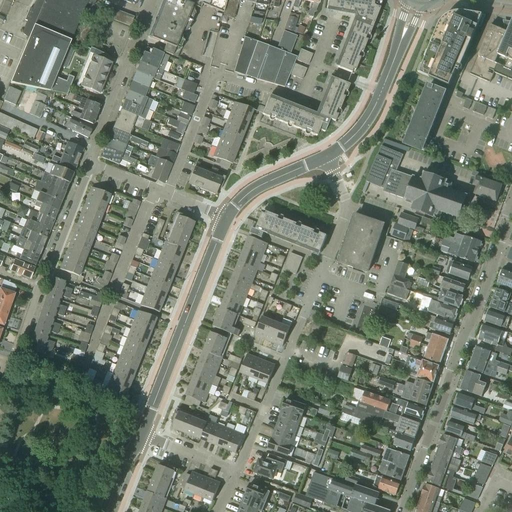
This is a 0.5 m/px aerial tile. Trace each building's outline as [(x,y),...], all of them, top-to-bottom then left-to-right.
[(28,39),(9,85),(38,91),(49,93),(49,92),(56,77),(60,66),(68,47),(81,15),(87,4),(88,0),(44,0),(43,4),(41,3),(42,1),(39,0),(37,0),(37,2),(36,1),(35,1),(32,9),(30,8),(25,20),(27,21),(23,29),(24,30),(24,29),(25,30),(24,32),(28,34),(29,32),(31,32),(29,39),(28,39)] [(95,0),(88,0),(87,4),(81,15),(86,17),(88,12),(91,13),(93,6),(95,0)] [(180,50),(181,48),(180,48),(180,49),(176,47),(192,6),(186,3),(187,1),(183,0),(162,0),(160,8),(159,8),(159,9),(155,19),(154,20),(155,20),(153,25),(152,25),(152,26),(148,36),(148,37),(166,44),(163,52),(177,58),(180,50)] [(255,0),(227,0),(223,16),(233,19),(238,0),(254,3),(255,0)] [(300,0),(307,2),(307,0),(294,0),(291,8),(296,9),(300,0)] [(307,0),(307,2),(313,3),(310,11),(309,10),(307,15),(309,16),(313,17),(313,12),(314,13),(319,3),(319,0),(307,0)] [(327,0),(326,8),(358,14),(357,17),(359,18),(357,23),(355,22),(337,68),(353,74),(371,28),(369,27),(370,23),(373,24),(379,8),(373,6),(373,0),(327,0)] [(99,15),(106,17),(109,8),(104,6),(103,7),(102,7),(99,15)] [(115,10),(109,8),(106,17),(112,20),(115,10)] [(112,20),(118,22),(121,12),(115,10),(112,20)] [(127,15),(121,12),(118,22),(124,24),(127,15)] [(481,20),(468,15),(465,14),(463,13),(462,13),(460,13),(458,13),(456,13),(454,13),(452,13),(451,14),(449,15),(447,16),(446,17),(444,18),(443,19),(442,20),(440,22),(439,24),(438,25),(438,27),(419,73),(429,77),(429,78),(451,86),(457,71),(463,73),(469,59),(465,58),(481,20)] [(130,27),(133,18),(134,17),(127,15),(124,24),(130,27)] [(293,32),(297,19),(288,16),(284,29),(293,32)] [(511,21),(510,26),(504,24),(505,31),(490,25),(469,74),(490,83),(494,73),(511,80),(511,21)] [(301,35),(304,28),(298,25),(295,32),(301,35)] [(283,31),(276,49),(268,46),(256,80),(284,87),(296,57),(289,54),(296,36),(283,31)] [(244,76),(245,76),(257,42),(244,37),(233,72),(244,76)] [(256,80),(268,46),(257,42),(245,76),(256,80)] [(68,47),(60,66),(66,69),(74,50),(68,47)] [(144,53),(140,63),(157,70),(157,69),(163,71),(169,57),(163,54),(152,49),(149,55),(144,53)] [(312,54),(300,49),(296,60),(308,65),(312,54)] [(111,63),(93,56),(81,87),(99,94),(111,63)] [(157,70),(140,63),(136,72),(153,79),(158,81),(163,71),(157,69),(157,70)] [(302,80),(306,69),(294,64),(290,75),(302,80)] [(136,72),(132,82),(149,89),(153,79),(136,72)] [(71,84),(56,77),(49,92),(54,93),(66,95),(71,84)] [(329,120),(334,122),(349,85),(332,79),(317,118),(268,98),(261,115),(316,136),(319,130),(324,132),(329,120)] [(186,92),(191,94),(195,84),(184,80),(180,90),(186,92)] [(132,82),(128,91),(145,98),(149,89),(132,82)] [(404,144),(420,150),(442,96),(444,97),(443,97),(444,98),(446,92),(430,85),(428,90),(425,89),(404,144)] [(8,87),(2,100),(15,106),(21,92),(8,87)] [(38,91),(37,93),(46,97),(53,99),(54,93),(49,92),(49,93),(38,91)] [(145,98),(128,91),(124,101),(149,110),(153,101),(145,98)] [(186,92),(183,99),(194,104),(197,96),(191,94),(186,92)] [(37,93),(34,101),(43,105),(46,97),(37,93)] [(82,110),(96,115),(100,106),(74,96),(72,101),(79,104),(77,108),(82,110)] [(466,99),(463,108),(468,110),(472,101),(466,99)] [(43,105),(34,101),(28,114),(39,119),(45,106),(43,105)] [(124,101),(120,110),(144,120),(145,120),(149,110),(124,101)] [(191,116),(195,107),(183,102),(180,112),(191,116)] [(234,102),(230,112),(248,119),(252,110),(234,102)] [(476,102),(472,111),(483,116),(487,107),(476,102)] [(492,120),(496,110),(490,108),(487,117),(492,120)] [(93,125),(96,115),(82,110),(80,115),(72,112),(70,116),(93,125)] [(120,110),(116,120),(134,127),(139,129),(140,128),(145,130),(148,123),(144,121),(144,120),(120,110)] [(179,112),(175,121),(176,121),(185,125),(187,121),(186,121),(188,116),(179,112)] [(230,112),(227,121),(244,128),(248,119),(230,112)] [(0,125),(33,140),(37,130),(0,113),(0,125)] [(167,124),(176,128),(184,131),(186,126),(185,125),(179,122),(175,121),(169,119),(167,124)] [(66,128),(87,138),(92,128),(78,121),(77,123),(69,120),(66,128)] [(116,120),(113,129),(130,136),(134,127),(116,120)] [(223,130),(241,137),(244,128),(227,121),(223,130)] [(0,138),(5,140),(9,131),(0,127),(0,138)] [(113,129),(109,138),(126,145),(128,141),(145,148),(148,143),(130,136),(113,129)] [(223,130),(220,139),(237,146),(241,137),(223,130)] [(35,141),(40,144),(45,134),(39,131),(35,141)] [(171,131),(169,137),(177,141),(180,135),(171,131)] [(109,138),(105,148),(122,155),(128,157),(132,148),(126,145),(109,138)] [(220,139),(216,148),(234,155),(237,146),(220,139)] [(4,146),(19,152),(21,148),(5,141),(4,146)] [(38,148),(25,142),(22,148),(36,154),(38,148)] [(63,150),(62,154),(78,161),(83,150),(66,143),(65,146),(62,145),(61,149),(63,150)] [(413,176),(413,178),(396,172),(403,155),(381,146),(366,182),(384,189),(383,192),(389,194),(389,193),(405,199),(405,200),(406,201),(406,199),(410,201),(409,203),(413,204),(412,208),(412,209),(410,208),(410,209),(434,218),(435,217),(443,220),(445,214),(442,213),(442,212),(447,214),(446,215),(447,215),(448,214),(452,216),(452,217),(453,217),(453,216),(458,218),(457,219),(458,219),(461,212),(463,213),(466,204),(464,203),(467,195),(466,195),(466,196),(461,194),(461,193),(460,193),(460,194),(455,193),(456,191),(455,191),(454,192),(450,191),(450,190),(453,191),(455,185),(447,182),(447,181),(423,173),(423,174),(424,174),(422,179),(421,179),(420,180),(414,178),(414,177),(413,176)] [(122,155),(105,148),(101,158),(115,164),(113,167),(116,168),(120,160),(134,166),(136,160),(128,157),(122,155)] [(234,155),(216,148),(213,156),(220,159),(218,165),(228,169),(234,155)] [(21,153),(30,157),(32,153),(22,149),(21,153)] [(175,154),(167,151),(163,160),(172,164),(175,154)] [(78,161),(62,154),(60,159),(53,156),(51,161),(57,164),(74,171),(78,161)] [(159,159),(155,168),(168,173),(172,164),(159,159)] [(197,188),(204,172),(197,169),(199,164),(196,162),(187,184),(197,188)] [(8,168),(0,165),(0,172),(6,175),(8,168)] [(69,183),(73,174),(73,173),(53,165),(49,175),(69,183)] [(168,173),(155,168),(151,178),(164,183),(168,173)] [(209,174),(204,172),(197,188),(206,191),(214,169),(211,168),(209,174)] [(214,169),(206,191),(215,195),(218,188),(220,189),(225,177),(222,176),(221,178),(216,176),(218,171),(214,169)] [(502,185),(483,179),(484,176),(479,175),(480,174),(473,171),(471,176),(476,178),(473,185),(477,186),(474,194),(496,202),(502,185)] [(22,183),(24,179),(13,173),(11,177),(22,183)] [(40,182),(43,183),(49,186),(65,193),(69,183),(49,175),(43,173),(40,182)] [(45,195),(61,202),(65,193),(49,186),(43,183),(40,182),(38,181),(34,190),(39,192),(39,193),(45,195)] [(105,204),(109,194),(108,194),(103,192),(91,188),(87,197),(105,204)] [(38,197),(36,201),(41,204),(42,204),(58,211),(61,202),(45,195),(39,193),(38,197)] [(105,204),(87,197),(84,207),(101,213),(105,204)] [(37,213),(54,220),(58,211),(42,204),(36,201),(34,206),(39,208),(37,213)] [(101,213),(84,207),(80,215),(98,222),(101,213)] [(26,219),(50,229),(54,220),(37,213),(30,210),(26,219)] [(262,213),(257,227),(320,252),(327,236),(266,212),(265,214),(262,213)] [(188,218),(176,213),(175,215),(176,216),(172,225),(190,232),(194,223),(187,220),(188,218)] [(416,227),(419,220),(402,213),(398,224),(415,230),(416,227)] [(98,222),(80,215),(77,224),(95,231),(98,222)] [(355,216),(344,249),(340,262),(348,265),(347,266),(353,268),(353,267),(368,272),(384,226),(369,221),(369,220),(364,218),(364,219),(355,216)] [(23,228),(23,229),(46,238),(50,229),(26,219),(23,228)] [(158,219),(151,237),(157,239),(164,221),(158,219)] [(95,231),(77,224),(74,232),(91,239),(95,231)] [(395,224),(390,235),(404,241),(409,229),(398,225),(395,224)] [(169,234),(187,241),(190,232),(172,225),(169,234)] [(19,238),(43,247),(46,238),(23,229),(23,228),(19,238)] [(262,239),(264,233),(252,228),(250,234),(262,239)] [(91,239),(74,232),(70,242),(88,249),(91,239)] [(445,236),(443,240),(478,253),(481,242),(456,233),(454,238),(450,237),(450,238),(445,236)] [(165,243),(182,250),(183,250),(187,241),(169,234),(165,243)] [(13,246),(16,239),(10,236),(7,243),(13,246)] [(246,246),(264,253),(267,244),(250,237),(246,246)] [(18,238),(15,247),(18,248),(39,256),(43,247),(19,238),(18,238)] [(448,254),(474,263),(478,253),(443,240),(441,245),(450,249),(448,254)] [(88,249),(70,242),(67,251),(84,258),(88,249)] [(182,250),(165,243),(164,243),(161,252),(178,259),(182,250)] [(260,262),(264,253),(246,246),(243,255),(260,262)] [(111,254),(110,257),(117,260),(118,256),(120,251),(111,247),(108,253),(111,254)] [(404,255),(413,259),(416,251),(408,247),(404,255)] [(35,266),(39,256),(18,248),(16,254),(15,258),(35,266)] [(84,258),(67,251),(63,260),(81,267),(84,258)] [(157,261),(175,268),(178,259),(161,252),(157,261)] [(327,265),(332,267),(337,254),(332,252),(327,265)] [(290,253),(284,270),(296,275),(303,258),(290,253)] [(260,262),(243,255),(239,264),(257,271),(260,262)] [(446,266),(448,260),(438,258),(437,264),(446,266)] [(10,270),(10,271),(30,279),(34,268),(14,260),(12,266),(10,265),(8,270),(10,270)] [(59,269),(77,276),(81,267),(63,260),(59,269)] [(153,270),(171,277),(175,268),(157,261),(153,270)] [(446,273),(468,281),(472,269),(450,261),(446,273)] [(394,275),(405,278),(409,265),(398,262),(394,275)] [(253,280),(257,271),(239,264),(235,273),(253,280)] [(137,266),(135,271),(149,275),(150,271),(137,266)] [(441,270),(432,267),(430,273),(438,276),(441,270)] [(511,272),(503,269),(497,284),(511,289),(511,291),(511,292),(511,272)] [(150,279),(168,286),(171,277),(153,270),(150,279)] [(232,282),(250,289),(253,280),(235,273),(232,282)] [(407,290),(410,281),(394,276),(391,284),(407,290)] [(418,277),(416,283),(427,288),(430,282),(418,277)] [(49,287),(70,295),(72,291),(64,288),(66,283),(52,278),(49,287)] [(439,287),(441,288),(441,290),(457,296),(458,291),(462,293),(463,291),(464,291),(465,288),(464,287),(465,285),(445,278),(442,285),(440,285),(439,287)] [(147,287),(164,294),(168,286),(150,279),(147,287)] [(92,286),(105,291),(106,286),(94,282),(92,286)] [(250,289),(232,282),(228,291),(246,298),(250,289)] [(406,301),(409,291),(391,284),(387,294),(406,301)] [(70,295),(49,287),(46,296),(60,301),(62,297),(69,299),(69,298),(74,299),(75,296),(70,295)] [(143,297),(161,304),(164,294),(147,287),(143,297)] [(0,300),(10,304),(12,299),(13,300),(15,295),(14,295),(14,294),(0,289),(0,300)] [(511,294),(497,289),(495,294),(494,294),(493,297),(494,298),(493,299),(511,305),(511,294)] [(23,291),(21,296),(28,299),(30,294),(23,291)] [(243,307),(246,298),(228,291),(225,300),(243,307)] [(78,297),(90,301),(92,296),(80,292),(78,297)] [(427,298),(430,299),(437,301),(458,308),(462,299),(441,292),(439,299),(428,295),(427,298)] [(46,296),(43,305),(64,312),(72,315),(74,309),(66,307),(59,305),(60,301),(46,296)] [(143,297),(139,305),(157,312),(161,304),(143,297)] [(428,304),(430,305),(428,312),(454,321),(458,308),(437,301),(430,299),(428,304)] [(511,305),(493,299),(492,300),(491,302),(492,303),(490,308),(504,313),(511,316),(511,314),(511,305)] [(10,304),(0,300),(0,313),(6,316),(8,311),(9,312),(10,307),(9,307),(10,304)] [(239,316),(243,307),(225,300),(221,308),(220,308),(220,309),(236,315),(239,316)] [(43,305),(40,314),(54,319),(56,314),(63,317),(64,312),(43,305)] [(394,318),(396,311),(381,305),(379,313),(394,318)] [(236,315),(220,309),(213,327),(229,333),(236,315)] [(487,316),(485,322),(506,330),(511,318),(489,310),(489,311),(488,311),(486,316),(487,316)] [(137,311),(134,320),(151,327),(155,318),(137,311)] [(54,319),(40,314),(37,323),(59,330),(60,326),(53,324),(54,319)] [(83,322),(96,325),(97,320),(84,316),(83,322)] [(256,323),(244,318),(242,324),(254,328),(256,323)] [(261,318),(254,336),(264,340),(271,322),(261,318)] [(429,329),(449,336),(454,324),(436,318),(434,324),(431,323),(429,329)] [(151,327),(134,320),(130,329),(148,336),(151,327)] [(280,325),(271,322),(264,340),(273,343),(280,325)] [(37,323),(34,331),(49,336),(50,332),(57,334),(59,330),(37,323)] [(280,325),(273,343),(282,347),(289,329),(280,325)] [(491,343),(497,345),(495,351),(510,356),(511,351),(511,349),(507,348),(504,341),(507,333),(484,325),(483,326),(482,327),(481,330),(481,332),(479,340),(484,341),(484,342),(491,344),(491,343)] [(238,337),(240,331),(234,328),(232,334),(238,337)] [(130,329),(127,338),(144,345),(148,336),(130,329)] [(49,336),(34,331),(31,340),(53,347),(54,344),(47,341),(49,336)] [(211,332),(207,342),(223,348),(227,339),(211,332)] [(406,339),(411,340),(421,344),(423,338),(408,333),(406,339)] [(430,340),(428,346),(444,352),(448,340),(430,334),(428,340),(430,340)] [(127,338),(123,347),(141,354),(144,345),(127,338)] [(382,338),(379,345),(388,348),(391,341),(382,338)] [(51,352),(53,347),(31,340),(28,350),(42,354),(44,350),(51,352)] [(419,350),(421,344),(411,340),(409,346),(419,350)] [(220,357),(223,348),(207,342),(204,350),(220,357)] [(402,346),(400,352),(405,355),(408,348),(402,346)] [(422,357),(440,364),(444,352),(428,346),(426,352),(424,351),(422,357)] [(123,347),(119,356),(137,363),(141,354),(123,347)] [(473,354),(472,358),(493,365),(495,361),(488,358),(490,352),(476,347),(475,349),(474,349),(472,353),(473,354)] [(222,358),(220,357),(204,350),(203,351),(204,352),(201,360),(219,367),(222,358)] [(83,361),(85,356),(75,352),(73,357),(83,361)] [(357,356),(347,353),(343,365),(353,368),(357,356)] [(256,358),(247,354),(240,372),(249,376),(256,358)] [(95,363),(101,365),(104,357),(98,355),(95,363)] [(230,355),(227,360),(240,365),(242,359),(230,355)] [(119,356),(116,365),(133,372),(137,363),(119,356)] [(408,356),(402,373),(433,383),(439,366),(408,356)] [(249,376),(258,379),(265,362),(256,358),(249,376)] [(493,365),(472,358),(471,362),(469,362),(468,365),(469,367),(468,369),(482,374),(485,368),(491,370),(493,365)] [(215,376),(219,367),(201,360),(197,369),(215,376)] [(275,365),(265,362),(258,379),(268,383),(275,365)] [(499,362),(498,367),(508,371),(510,366),(499,362)] [(368,373),(377,376),(380,367),(371,364),(368,373)] [(116,365),(112,374),(130,381),(133,372),(116,365)] [(348,381),(352,370),(342,366),(338,377),(348,381)] [(506,376),(508,371),(498,367),(496,372),(506,376)] [(197,369),(194,378),(212,385),(215,376),(197,369)] [(465,376),(463,380),(484,388),(486,384),(479,382),(481,376),(467,371),(466,372),(465,373),(464,375),(465,376)] [(112,374),(109,383),(127,390),(130,381),(112,374)] [(208,394),(212,385),(194,378),(190,387),(208,394)] [(395,383),(380,378),(378,384),(393,390),(395,383)] [(404,386),(430,396),(433,385),(416,379),(414,384),(405,382),(404,386)] [(460,389),(460,390),(481,397),(484,388),(463,380),(462,385),(461,385),(460,387),(460,389)] [(127,390),(109,383),(105,392),(123,399),(127,390)] [(492,384),(490,390),(498,393),(509,397),(511,391),(492,384)] [(401,398),(426,406),(430,396),(404,386),(399,385),(397,391),(402,393),(401,398)] [(204,403),(208,394),(190,387),(185,401),(199,407),(201,402),(204,403)] [(358,402),(361,403),(387,412),(391,400),(365,391),(365,392),(355,388),(351,399),(358,402)] [(484,415),(485,410),(472,406),(474,399),(459,394),(458,395),(457,394),(455,400),(457,400),(455,405),(484,415)] [(282,410),(301,416),(301,417),(302,417),(305,406),(286,399),(282,410)] [(406,415),(421,420),(425,409),(398,399),(396,405),(403,407),(401,413),(402,413),(406,415)] [(503,408),(511,411),(511,403),(505,401),(503,408)] [(398,425),(396,432),(415,439),(420,424),(405,418),(400,417),(387,412),(361,403),(358,402),(353,417),(360,420),(376,425),(380,427),(383,419),(398,425)] [(331,409),(321,406),(319,412),(329,416),(331,409)] [(490,419),(454,407),(454,408),(452,408),(451,412),(452,413),(450,418),(465,423),(467,417),(488,425),(490,419)] [(200,439),(207,420),(206,423),(180,412),(181,410),(178,409),(173,421),(175,422),(173,429),(200,439)] [(279,419),(298,426),(301,417),(301,416),(282,410),(279,419)] [(511,418),(501,415),(499,422),(510,426),(511,421),(511,418)] [(279,419),(275,429),(294,436),(298,426),(279,419)] [(207,420),(200,439),(200,440),(201,438),(210,442),(217,424),(207,420)] [(368,430),(371,423),(360,420),(358,426),(368,430)] [(447,428),(445,433),(473,442),(475,437),(463,432),(465,427),(449,421),(449,422),(448,422),(447,425),(446,427),(447,428)] [(218,445),(225,428),(217,424),(210,442),(218,445)] [(330,431),(328,437),(333,438),(336,428),(327,425),(326,429),(330,431)] [(234,431),(225,428),(218,445),(227,449),(234,431)] [(275,429),(272,439),(291,446),(294,436),(275,429)] [(244,435),(234,431),(227,449),(237,453),(244,435)] [(396,438),(394,446),(410,452),(415,439),(396,432),(393,431),(391,437),(396,438)] [(464,450),(460,448),(463,441),(457,439),(456,440),(443,435),(438,447),(453,452),(452,452),(462,456),(464,450)] [(506,439),(500,437),(495,449),(501,452),(506,439)] [(268,449),(288,456),(291,446),(272,439),(268,449)] [(360,451),(371,455),(379,458),(381,452),(362,445),(360,451)] [(459,467),(461,461),(451,458),(452,452),(453,452),(438,447),(434,459),(459,467)] [(338,452),(329,449),(326,457),(335,460),(338,452)] [(360,451),(360,452),(355,450),(353,457),(369,462),(371,455),(360,451)] [(384,456),(382,461),(390,463),(405,469),(409,456),(394,451),(391,458),(384,456)] [(486,452),(481,462),(493,466),(497,456),(486,452)] [(269,454),(266,462),(259,460),(257,465),(255,466),(254,469),(255,470),(254,472),(273,479),(276,472),(281,474),(286,460),(269,454)] [(319,462),(321,457),(317,455),(314,461),(312,465),(317,467),(319,462)] [(459,467),(434,459),(430,470),(444,475),(445,475),(453,477),(455,472),(457,473),(459,467)] [(381,474),(400,481),(405,469),(390,463),(382,461),(379,470),(381,474)] [(480,464),(476,473),(488,477),(492,468),(480,464)] [(164,498),(174,472),(177,473),(178,470),(166,465),(165,468),(158,465),(147,492),(166,500),(166,499),(164,498)] [(218,472),(210,469),(208,475),(215,478),(218,472)] [(444,475),(430,470),(426,482),(445,489),(447,483),(454,485),(456,478),(453,477),(445,475),(444,475)] [(195,494),(202,476),(192,472),(191,476),(186,474),(180,488),(195,494)] [(305,496),(313,499),(349,511),(390,511),(375,505),(379,493),(368,489),(354,484),(353,485),(314,472),(305,496)] [(484,485),(488,477),(476,473),(472,481),(484,485)] [(371,483),(347,475),(345,481),(369,489),(371,483)] [(395,496),(400,484),(383,477),(377,475),(373,487),(376,489),(395,496)] [(195,494),(203,497),(210,479),(202,476),(195,494)] [(203,497),(213,501),(220,483),(210,479),(203,497)] [(245,494),(266,502),(270,492),(250,484),(245,494)] [(425,484),(421,496),(440,503),(442,498),(441,498),(444,491),(439,489),(425,484)] [(471,484),(466,496),(477,500),(482,488),(471,484)] [(162,508),(166,500),(147,492),(147,493),(148,493),(145,501),(162,508)] [(288,503),(291,497),(279,493),(277,498),(288,503)] [(313,499),(305,496),(295,493),(292,502),(309,508),(313,499)] [(241,504),(260,511),(261,511),(266,502),(245,494),(241,504)] [(421,496),(417,508),(428,511),(436,511),(440,503),(421,496)] [(465,499),(459,510),(464,511),(471,511),(475,504),(465,499)] [(160,511),(162,508),(145,501),(141,510),(146,511),(160,511)]
